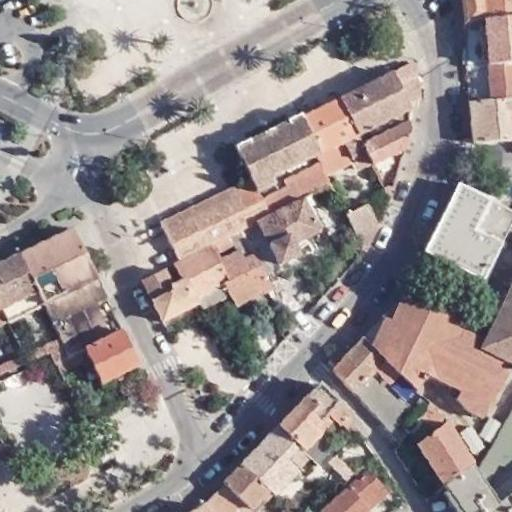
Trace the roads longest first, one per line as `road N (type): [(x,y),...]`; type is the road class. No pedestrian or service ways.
road 1 (tertiary): [(70,130),(121,122),(347,0)]
road 2 (tertiary): [(204,461),(78,194)]
road 3 (residential): [(309,353),(397,245),(436,150)]
road 4 (residential): [(309,353),(431,511)]
road 5 (residential): [(436,150),(434,65),(417,0)]
road 6 (residential): [(204,461),(309,353)]
